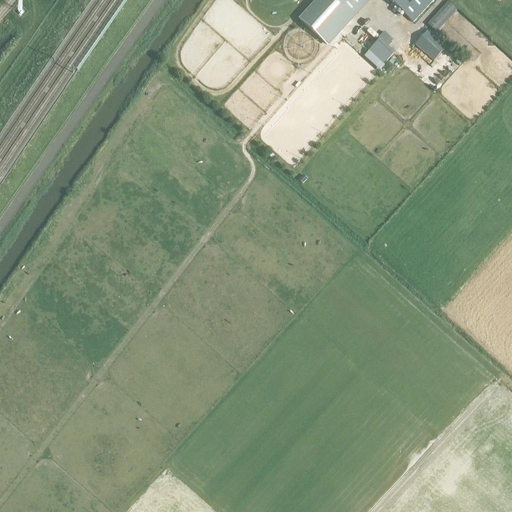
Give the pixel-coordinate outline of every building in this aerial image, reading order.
[(317,0),(299,20),(326,44),(366,0),(317,0)] [(388,0),(415,25),(438,0),(388,0)] [(448,1),(427,23),(436,32),(457,10),(448,1)] [(388,44),(393,39),(384,31),(379,37),(388,44)] [(380,38),(364,56),(379,70),(396,53),(380,38)]
